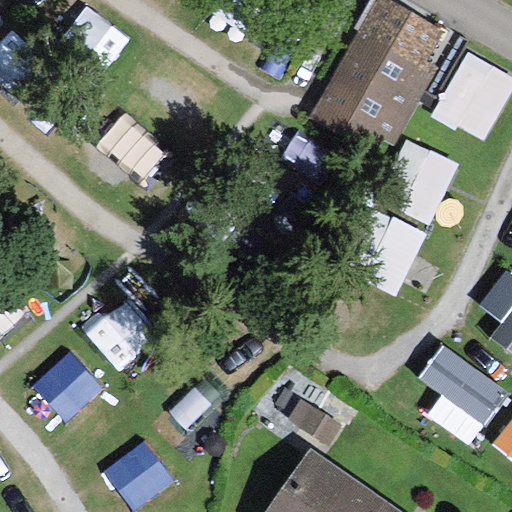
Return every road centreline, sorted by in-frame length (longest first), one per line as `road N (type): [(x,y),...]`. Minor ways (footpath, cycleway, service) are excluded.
road 1 (track): [(511,171),(452,307),(434,330),(365,370),(339,367),(247,318),(76,205),(0,135)]
road 2 (track): [(124,0),(241,82),(282,94),(297,88),(345,0)]
road 3 (track): [(75,511),(0,415)]
